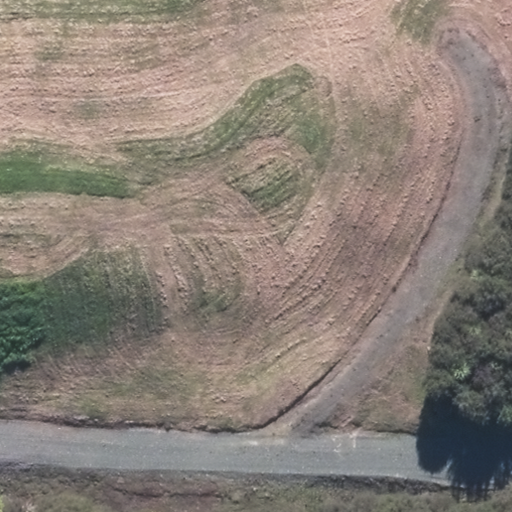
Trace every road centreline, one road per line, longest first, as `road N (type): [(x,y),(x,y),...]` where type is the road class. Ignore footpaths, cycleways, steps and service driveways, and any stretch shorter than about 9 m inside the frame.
road 1 (track): [(0,426),(282,435),(352,388),(427,301),(467,201),(484,118),(480,62),(450,17)]
road 2 (track): [(282,435),(511,422)]
